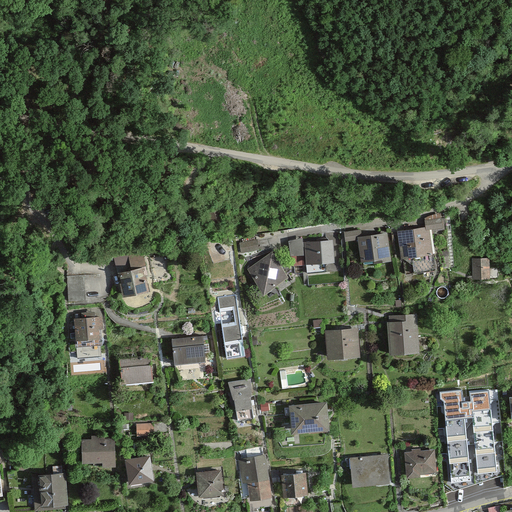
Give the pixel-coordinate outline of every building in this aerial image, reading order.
[(397,230),(398,255),(433,253),(432,233),(443,232),(442,220),(424,221),(424,229),(397,230)] [(357,236),(359,259),(371,258),(371,261),(388,260),(386,234),(357,236)] [(303,240),(304,263),(333,261),(332,239),(303,240)] [(245,269),(263,294),(288,276),(270,251),(245,269)] [(474,256),(475,277),(493,276),(492,255),(474,256)] [(117,269),(122,294),(147,289),(142,264),(117,269)] [(236,294),(218,296),(226,358),(244,356),(236,294)] [(74,315),(75,338),(100,337),(99,327),(105,326),(104,313),(74,315)] [(387,315),(387,351),(415,351),(415,315),(387,315)] [(324,329),(325,357),(358,356),(357,328),(324,329)] [(173,337),(174,361),(203,359),(202,335),(173,337)] [(120,358),(121,381),(151,380),(149,356),(120,358)] [(251,378),(229,381),(234,397),(238,420),(254,418),(250,396),(251,378)] [(289,402),(291,429),(328,426),(326,399),(289,402)] [(153,431),(152,420),(138,422),(139,432),(153,431)] [(439,431),(442,455),(462,453),(460,429),(439,431)] [(82,437),(83,460),(102,460),(102,465),(114,465),(114,437),(82,437)] [(406,449),(406,476),(421,476),(421,471),(434,471),(434,449),(406,449)] [(349,456),(352,484),(389,481),(386,453),(349,456)] [(126,458),(129,481),(152,477),(149,454),(126,458)] [(264,455),(239,458),(242,482),(248,481),(250,497),(270,495),(264,455)] [(197,469),(198,493),(221,492),(220,468),(197,469)] [(282,471),(283,493),(306,490),(304,470),(282,471)] [(36,474),(38,507),(65,505),(63,472),(36,474)]
